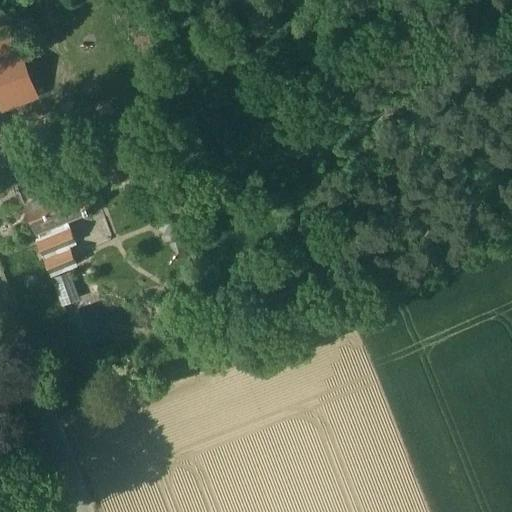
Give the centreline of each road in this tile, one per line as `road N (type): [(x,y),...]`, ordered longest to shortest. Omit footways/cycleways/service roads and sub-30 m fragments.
road 1 (track): [(511,250),(65,427)]
road 2 (unclassified): [(97,511),(0,262)]
